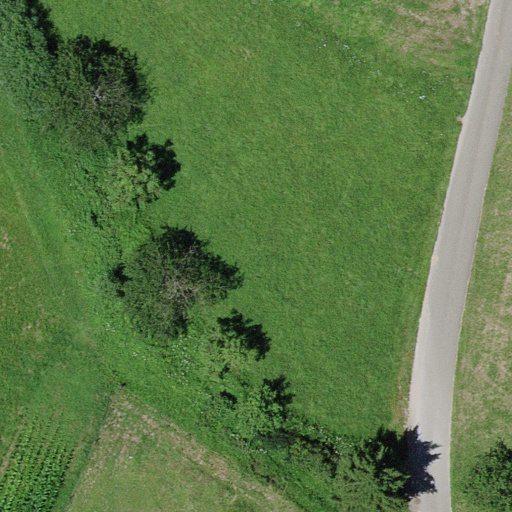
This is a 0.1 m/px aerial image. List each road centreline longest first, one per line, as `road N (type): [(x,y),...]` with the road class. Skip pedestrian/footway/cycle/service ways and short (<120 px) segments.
road 1 (unclassified): [(429,511),(423,435),(432,329),(506,0)]
road 2 (track): [(85,349),(168,386),(313,511)]
